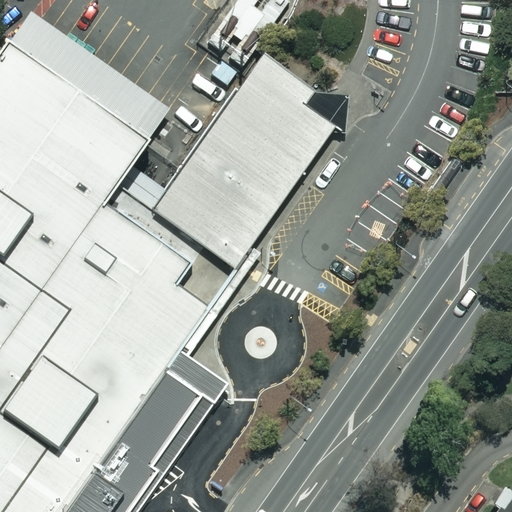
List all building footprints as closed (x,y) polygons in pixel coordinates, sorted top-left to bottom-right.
[(0,0),(0,511),(57,511),(157,376),(182,341),(207,304),(175,281),(191,259),(114,203),(112,206),(105,201),(100,198),(167,104),(61,32),(46,22),(28,10),(8,38),(2,35),(0,37),(0,0)] [(148,207),(230,265),(331,122),(338,127),(343,130),(344,119),(347,90),(325,88),(311,86),(265,54),(259,50),(240,76),(237,81),(227,95),(218,108),(211,120),(201,134),(148,207)] [(443,170),(452,177),(461,166),(451,158),(443,170)] [(157,376),(189,399),(205,410),(230,375),(214,364),(182,341),(157,376)] [(511,511),(511,492),(507,488),(505,491),(494,506),(499,509),(496,511),(511,511)]
